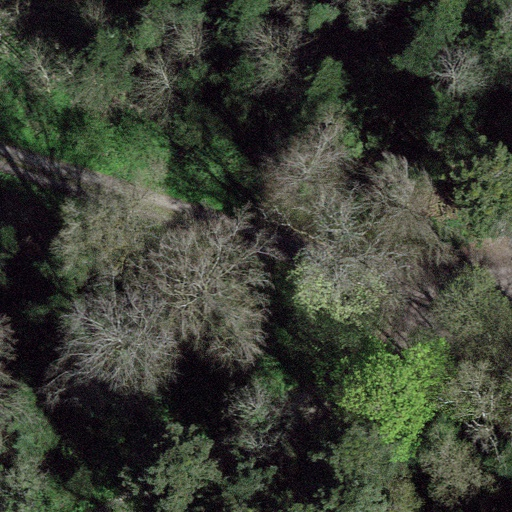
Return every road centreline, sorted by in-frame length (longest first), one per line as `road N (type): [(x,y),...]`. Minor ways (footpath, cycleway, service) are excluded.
road 1 (track): [(0,133),(511,285)]
road 2 (track): [(511,308),(146,511)]
